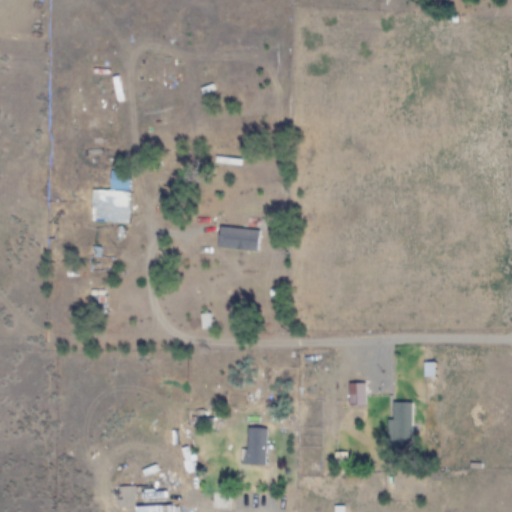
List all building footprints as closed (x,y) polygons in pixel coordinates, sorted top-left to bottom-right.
[(93,224),(132,225),(133,192),(94,191),(93,224)] [(221,248),(261,251),(262,231),(222,227),(221,248)] [(109,291),(93,291),(93,318),(109,318),(109,291)] [(367,385),(351,385),(351,405),(367,405),(367,385)] [(391,447),(414,447),(414,402),(391,402),(391,447)] [(242,451),(242,465),(267,465),(267,429),(248,429),(248,451),(242,451)]
